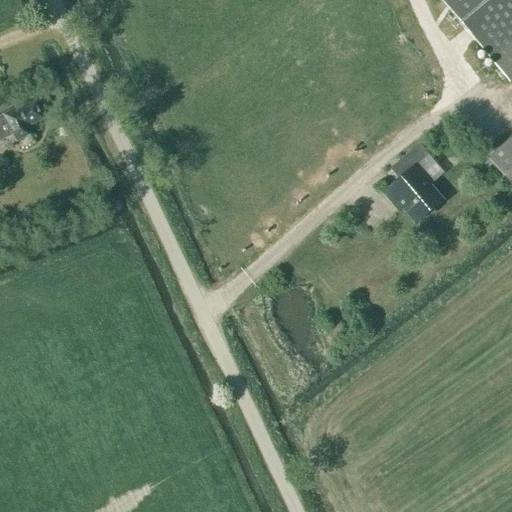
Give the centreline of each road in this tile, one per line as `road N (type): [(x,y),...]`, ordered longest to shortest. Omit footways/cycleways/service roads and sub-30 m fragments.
road 1 (unclassified): [(289,511),(51,0)]
road 2 (unknown): [(201,322),(417,136)]
